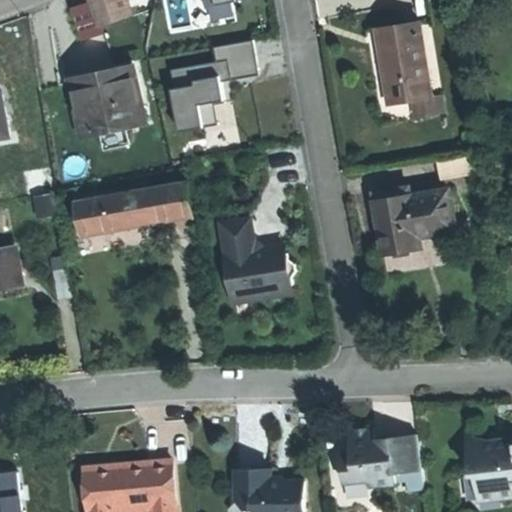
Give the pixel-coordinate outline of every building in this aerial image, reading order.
[(93,0),(102,26),(133,16),(128,0),(93,0)] [(167,0),(171,12),(200,3),(198,0),(167,0)] [(464,10),(449,12),(458,62),(472,59),(464,10)] [(411,104),(442,98),(430,24),(370,35),(378,80),(385,124),(413,119),(411,104)] [(169,69),(181,129),(218,122),(213,97),(224,95),(220,78),(262,70),(255,37),(216,44),(219,59),(169,69)] [(146,120),(134,59),(116,63),(117,71),(96,75),(71,80),(82,134),(99,131),(103,149),(130,144),(126,124),(146,120)] [(0,91),(0,136),(10,134),(3,91),(0,91)] [(442,98),(411,104),(413,119),(445,113),(442,98)] [(447,169),(474,164),(471,147),(444,152),(447,169)] [(77,202),(82,234),(162,220),(196,215),(190,183),(77,202)] [(462,260),(451,191),(411,197),(410,189),(373,195),(386,272),(425,266),(462,260)] [(256,218),(226,223),(239,301),(297,292),(295,277),(298,277),(302,271),(301,264),(295,260),(292,260),(291,255),(289,246),(261,250),(256,218)] [(0,285),(21,282),(15,249),(0,251),(0,285)] [(60,295),(74,293),(69,263),(55,266),(60,295)] [(395,473),(422,470),(418,434),(384,438),(384,442),(380,442),(376,443),(374,427),(349,430),(351,451),(346,452),(342,457),(344,477),(350,482),(369,479),(369,481),(374,485),(396,483),(395,473)] [(467,438),(474,438),(473,427),(466,428),(467,438)] [(511,438),(503,440),(492,441),(474,438),(467,438),(471,473),(476,472),(478,492),(500,489),(501,496),(511,495),(511,438)] [(153,511),(178,511),(173,460),(148,462),(148,461),(137,462),(128,463),(128,464),(85,468),(88,511),(114,511),(153,508),(153,511)] [(0,511),(27,511),(23,466),(0,468),(0,511)] [(305,511),(306,481),(281,481),(270,481),(270,469),(236,469),(237,500),(245,508),(259,508),(259,511),(305,511)]
